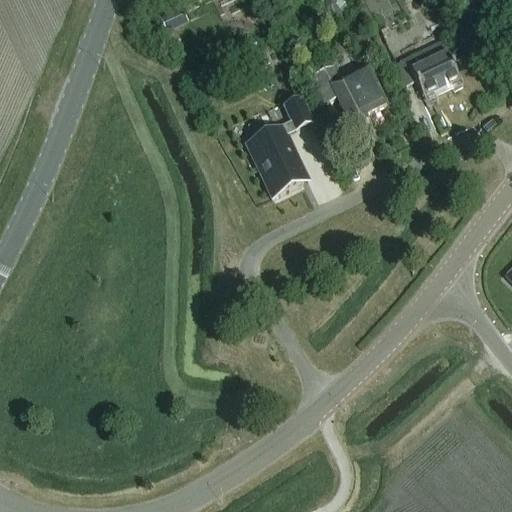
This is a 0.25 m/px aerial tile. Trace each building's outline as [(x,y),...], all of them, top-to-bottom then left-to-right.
[(478,22),(482,30),(504,20),(500,12),(478,22)] [(441,48),(416,60),(395,70),(405,92),(414,87),(421,102),(459,84),(441,48)] [(339,87),(332,72),(311,82),(324,110),(336,105),(351,136),(367,128),(364,121),(385,111),(367,74),(339,87)] [(300,104),(282,112),(295,137),(312,129),(301,105),(300,104)] [(285,142),(255,156),(263,173),(258,176),(272,205),(302,190),(298,181),(303,179),(285,142)]
